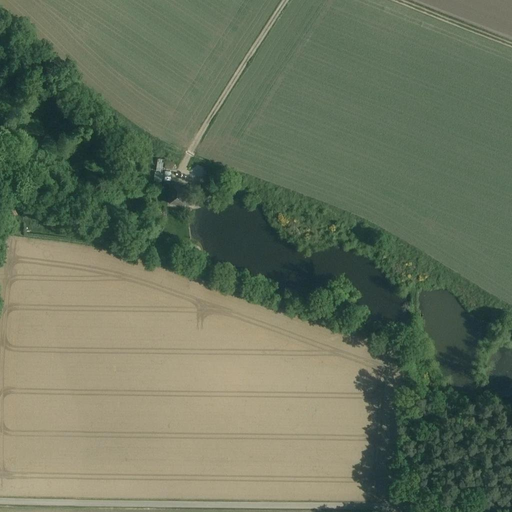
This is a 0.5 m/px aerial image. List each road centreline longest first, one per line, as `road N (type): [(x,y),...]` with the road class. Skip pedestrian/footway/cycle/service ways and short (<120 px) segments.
road 1 (unclassified): [(511,508),(0,501)]
road 2 (track): [(187,162),(284,0)]
road 3 (track): [(511,47),(394,0)]
